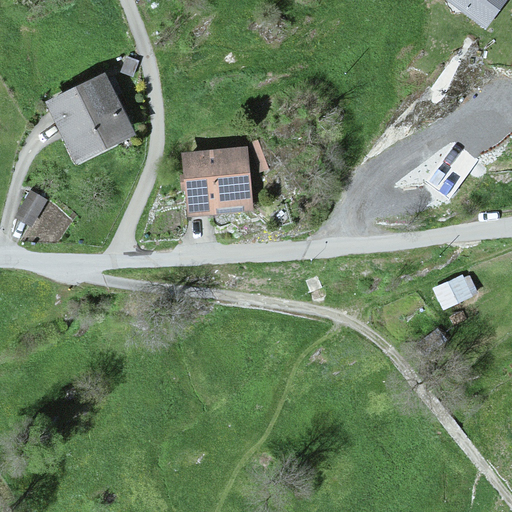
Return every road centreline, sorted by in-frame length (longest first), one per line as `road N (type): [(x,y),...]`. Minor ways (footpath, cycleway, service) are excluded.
road 1 (track): [(53,263),(78,276),(353,319),(394,350),(511,496)]
road 2 (residential): [(511,227),(245,257),(0,259)]
